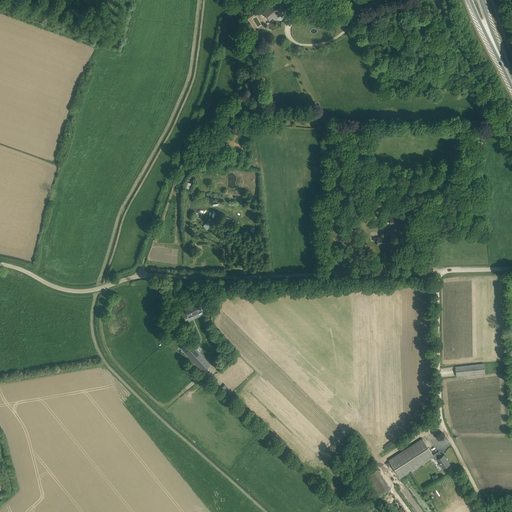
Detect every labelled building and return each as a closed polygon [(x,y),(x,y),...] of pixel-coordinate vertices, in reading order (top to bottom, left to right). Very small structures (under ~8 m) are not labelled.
[(280,0),(279,0),(277,2),(264,13),(270,20),(278,13),(286,7),(280,0)] [(390,213),(390,218),(390,223),(406,223),(406,212),(390,213)] [(385,245),(385,240),(385,233),(381,233),(381,237),(377,237),(374,237),(374,241),(377,241),(377,245),(385,245)] [(193,305),(185,308),(189,316),(202,310),(200,305),(198,306),(196,302),(192,304),(193,305)] [(210,366),(199,353),(200,352),(195,347),(194,348),(188,341),(186,343),(184,343),(184,345),(181,347),(203,372),(210,366)] [(484,364),(460,366),(455,367),(456,376),(485,373),(484,364)] [(433,455),(422,438),(388,460),(400,478),(433,456),(437,461),(438,460),(443,468),(450,464),(444,455),(441,457),(439,455),(441,454),(439,451),(433,455)] [(389,488),(377,469),(365,477),(377,495),(389,488)]
